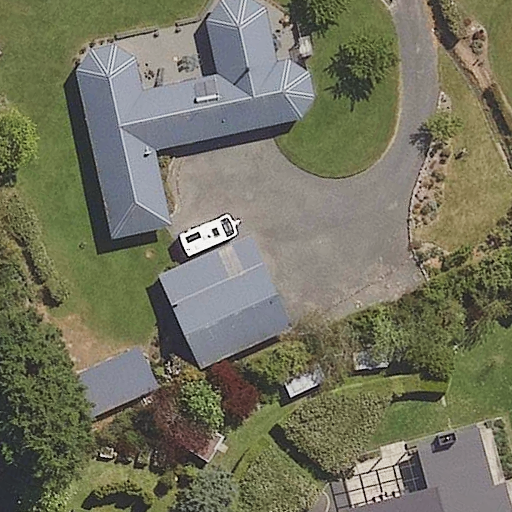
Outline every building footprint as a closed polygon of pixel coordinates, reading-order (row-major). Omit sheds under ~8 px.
[(319,95),(314,71),(298,63),(287,65),(276,11),(258,0),(216,0),(207,23),(218,74),(151,88),(141,39),(76,53),(115,237),(173,225),(156,149),(307,117),(319,95)] [(294,327),(254,235),(163,275),(203,367),(294,327)] [(160,387),(142,346),(64,380),(82,421),(160,387)] [(327,382),(318,358),(281,370),(290,395),(327,382)] [(511,511),(511,481),(498,485),(483,426),(421,442),(433,488),(351,509),(352,511),(511,511)]
